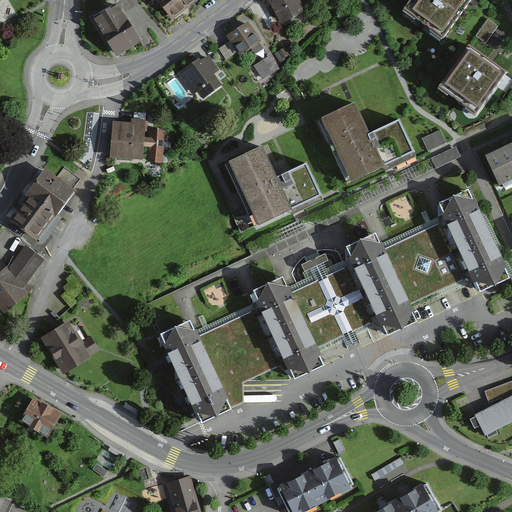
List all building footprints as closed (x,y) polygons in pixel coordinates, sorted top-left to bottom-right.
[(158,0),(173,17),(185,6),(179,0),(158,0)] [(296,0),(276,0),(272,3),(283,22),(303,11),(296,0)] [(466,0),(412,0),(406,10),(442,36),(466,0)] [(113,6),(94,18),(117,55),(136,43),(113,6)] [(488,17),(478,34),(488,40),(498,24),(488,17)] [(258,42),(248,26),(229,38),(240,54),(258,42)] [(503,72),(467,45),(438,84),(474,111),(503,72)] [(271,52),(254,64),(262,77),(280,66),(271,52)] [(220,84),(212,75),(217,71),(208,60),(201,65),(199,63),(182,75),(194,92),(197,89),(203,97),(220,84)] [(414,156),(397,119),(368,133),(354,104),(316,122),(346,185),(383,167),(385,170),(414,156)] [(149,130),(149,139),(141,138),(142,124),(115,122),(112,159),(140,161),(141,147),(148,147),(147,164),(162,165),(164,131),(149,130)] [(446,142),(440,130),(422,138),(428,151),(446,142)] [(499,185),(511,178),(511,142),(485,156),(499,185)] [(321,200),(304,163),(275,177),(261,147),(223,165),(253,228),(290,211),(292,214),(321,200)] [(460,157),(455,147),(431,158),(436,168),(460,157)] [(46,174),(28,199),(54,218),(72,193),(69,191),(78,180),(65,170),(56,182),(46,174)] [(408,304),(471,275),(479,292),(508,279),(467,190),(438,204),(443,216),(381,245),(408,304)] [(54,218),(28,199),(11,221),(36,241),(54,218)] [(352,264),(289,293),(315,349),(378,320),(385,337),(416,322),(376,234),(345,248),(352,264)] [(0,263),(0,306),(6,313),(26,297),(21,290),(44,261),(28,249),(9,275),(0,263)] [(281,277),(250,292),(255,304),(193,333),(229,408),(242,403),(242,382),(283,363),(291,381),(323,367),(281,277)] [(229,410),(187,321),(154,336),(197,426),(229,410)] [(78,324),(48,343),(70,379),(101,360),(97,355),(103,352),(94,339),(89,342),(78,324)] [(511,423),(511,397),(475,416),(485,437),(511,423)] [(19,424),(48,440),(63,415),(34,399),(19,424)] [(299,511),(351,486),(338,459),(274,491),(284,511),(299,511)] [(200,511),(190,479),(166,486),(174,511),(200,511)] [(441,511),(426,484),(376,511),(441,511)] [(0,511),(11,511),(18,498),(0,489),(0,511)] [(133,511),(138,502),(115,491),(108,507),(85,496),(76,511),(133,511)]
